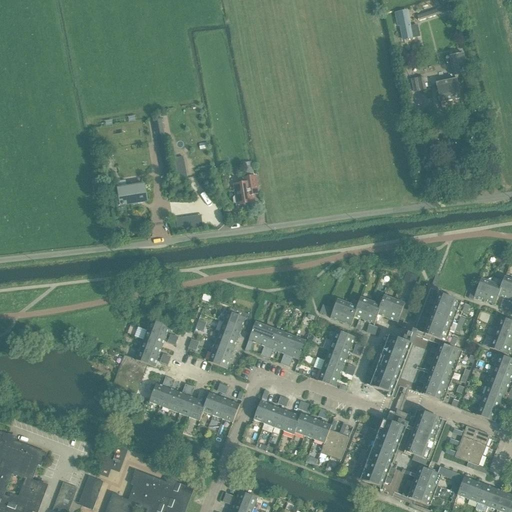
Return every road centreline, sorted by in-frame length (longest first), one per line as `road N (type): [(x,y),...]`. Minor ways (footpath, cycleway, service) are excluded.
road 1 (unclassified): [(511,193),(0,259)]
road 2 (residential): [(510,440),(414,401),(364,405),(258,375),(253,390)]
